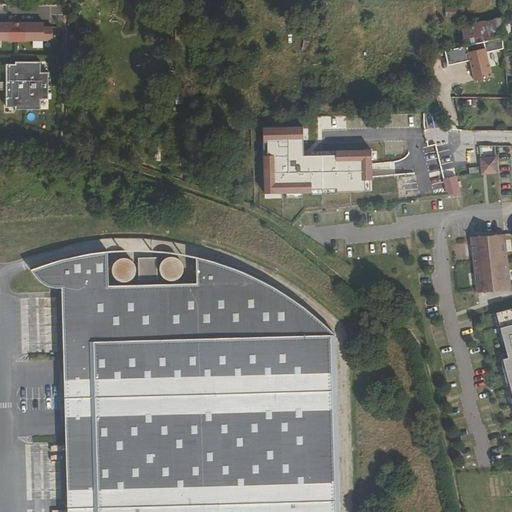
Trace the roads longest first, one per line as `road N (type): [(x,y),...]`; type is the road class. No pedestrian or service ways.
road 1 (track): [(0,136),(35,136),(200,191),(268,221),(417,310),(460,511)]
road 2 (residential): [(435,219),(483,456)]
